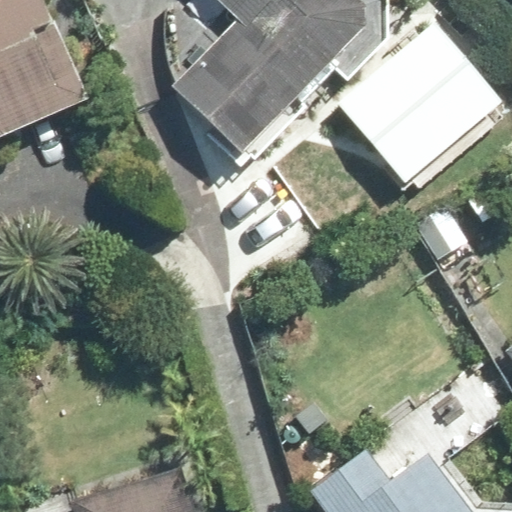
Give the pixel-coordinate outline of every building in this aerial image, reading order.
[(0,0),(0,125),(81,91),(42,0),(0,0)] [(217,0),(232,14),(167,83),(236,147),(359,19),(357,0),(356,0),(217,0)] [(487,177),(462,196),(480,220),(505,201),(487,177)] [(372,243),(347,260),(361,281),(387,263),(372,243)] [(511,337),(501,346),(511,360),(511,337)] [(305,488),(323,511),(466,511),(421,451),(385,477),(361,446),(305,488)] [(71,511),(190,511),(178,467),(67,498),(71,511)]
